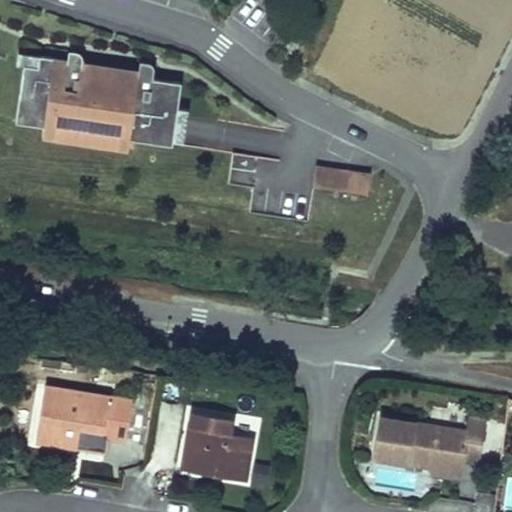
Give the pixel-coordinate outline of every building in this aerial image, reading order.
[(31,75),(25,132),(53,135),(139,144),(182,149),(182,145),(186,112),(189,87),(160,84),(160,74),(160,71),(158,69),(156,68),(147,67),(145,82),(88,76),(89,65),(89,62),(87,61),(84,60),(76,59),(75,68),(47,65),(45,76),(31,75)] [(31,75),(45,76),(47,65),(25,63),(24,74),(31,75)] [(197,114),(186,112),(182,145),(193,146),(197,114)] [(138,156),(139,144),(53,135),(52,146),(138,156)] [(378,190),(381,171),(326,165),(324,184),(378,190)] [(123,436),(130,397),(47,381),(37,436),(74,443),(77,427),(123,436)] [(219,412),(190,406),(177,466),(244,480),(253,433),(231,429),(217,426),(219,412)] [(234,415),(219,412),(217,426),(231,429),(234,415)] [(474,420),(471,432),(401,417),(389,414),(379,457),(392,460),(431,468),(432,463),(464,470),(465,464),(479,467),(488,423),(474,420)] [(432,463),(431,468),(429,477),(461,484),(464,470),(432,463)]
